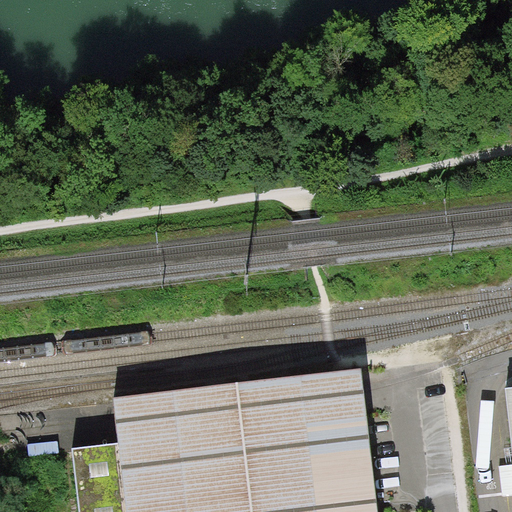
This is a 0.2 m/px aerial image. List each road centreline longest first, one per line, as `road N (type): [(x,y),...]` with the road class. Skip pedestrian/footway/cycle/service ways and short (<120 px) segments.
road 1 (track): [(0,231),(303,190),(511,149)]
road 2 (track): [(303,190),(330,349),(346,363)]
